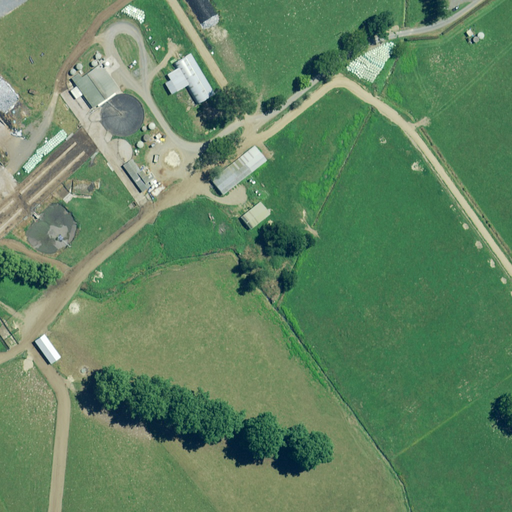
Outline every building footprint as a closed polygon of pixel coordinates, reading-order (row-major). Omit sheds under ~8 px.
[(214,94),(190,54),(175,63),(178,68),(167,75),(177,91),(187,85),(198,104),(214,94)] [(92,108),(97,105),(98,107),(115,95),(114,93),(118,90),(100,64),(81,78),(78,74),(71,79),(92,108)] [(75,87),(71,90),(77,98),(81,95),(75,87)] [(146,142),(147,142),(148,142),(148,141),(149,141),(149,140),(150,140),(150,139),(150,138),(150,137),(150,136),(149,136),(149,135),(148,135),(148,134),(147,134),(146,134),(145,134),(144,134),(144,135),(143,135),(143,136),(142,136),(142,137),(142,138),(142,139),(142,140),(143,141),(144,142),(145,142),(146,142)] [(265,161),(254,146),(223,171),(211,181),(222,195),(265,161)] [(153,179),(151,176),(145,168),(141,170),(140,171),(132,160),(123,166),(142,192),(151,186),(148,182),(153,179)] [(165,190),(162,185),(150,193),(154,198),(165,190)] [(60,357),(44,335),(34,342),(50,364),(60,357)]
